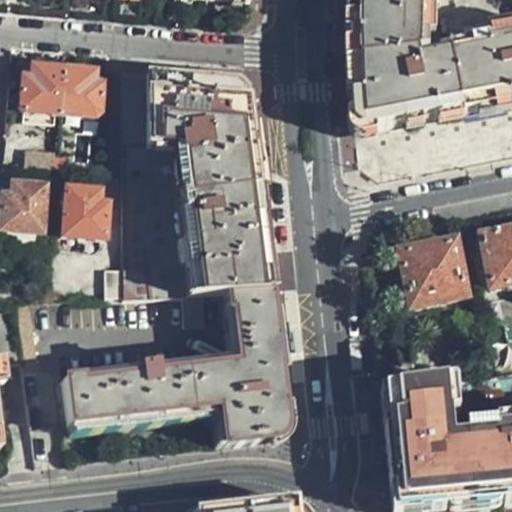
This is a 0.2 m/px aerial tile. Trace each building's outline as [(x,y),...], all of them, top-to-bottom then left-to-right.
[(511,0),(351,0),(351,21),(350,27),(352,79),(356,132),(363,139),(416,129),(511,110),(511,0)] [(24,116),(59,120),(62,72),(32,69),(30,82),(22,80),(19,110),(24,116)] [(62,72),(59,120),(93,123),(100,117),(102,89),(94,88),(95,74),(62,72)] [(235,85),(122,77),(123,272),(122,300),(122,303),(181,300),(203,299),(224,298),(266,296),(242,95),(235,85)] [(56,175),(56,156),(32,154),(30,173),(56,175)] [(42,237),(45,190),(15,188),(13,201),(3,201),(1,233),(42,237)] [(104,242),(107,207),(98,206),(98,194),(65,191),(62,239),(104,242)] [(511,235),(481,241),(492,294),(511,290),(511,235)] [(463,301),(453,248),(395,259),(405,312),(463,301)] [(122,300),(123,272),(107,272),(107,301),(122,300)] [(282,427),(266,296),(224,298),(226,320),(232,319),(237,372),(82,389),(81,383),(64,385),(71,431),(217,414),(222,451),(270,447),(282,427)] [(203,299),(181,300),(184,329),(205,328),(203,299)] [(31,306),(16,308),(22,363),(24,377),(39,376),(31,306)] [(0,365),(22,363),(16,308),(0,308),(0,365)] [(232,319),(226,320),(222,321),(227,362),(81,379),(81,383),(82,389),(237,372),(232,319)] [(511,436),(455,443),(449,386),(387,394),(400,511),(472,504),(472,511),(479,511),(511,508),(511,436)]
